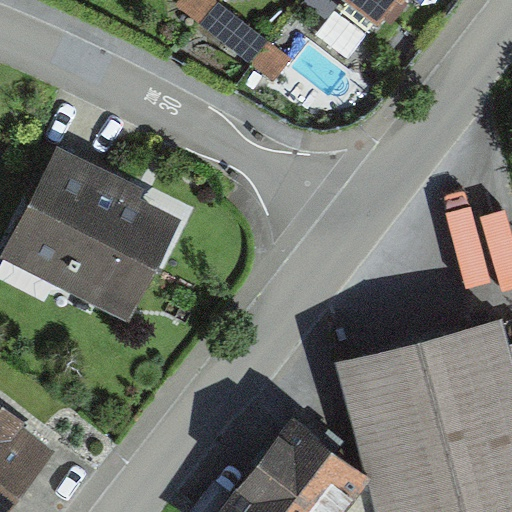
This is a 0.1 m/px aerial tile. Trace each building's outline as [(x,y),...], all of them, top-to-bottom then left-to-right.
[(231,33),(244,16),(222,0),(197,0),(193,6),(231,33)] [(388,27),(408,0),(350,0),(343,11),(372,33),(381,21),(388,27)] [(280,40),(267,58),(291,76),(304,58),(280,40)] [(141,186),(60,146),(12,245),(74,275),(70,282),(139,315),(186,218),(137,194),(141,186)] [(511,511),(511,377),(502,380),(484,311),(326,356),(350,468),(317,511),(511,511)] [(0,511),(9,511),(56,451),(22,425),(26,419),(0,399),(0,511)] [(213,511),(317,511),(350,468),(284,419),(213,511)]
